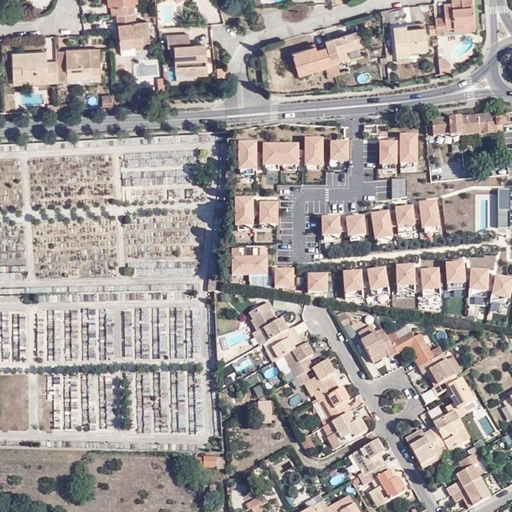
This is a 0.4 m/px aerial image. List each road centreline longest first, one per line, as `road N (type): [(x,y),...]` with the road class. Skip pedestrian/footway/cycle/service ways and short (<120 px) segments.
road 1 (secondary): [(243,115),(0,127)]
road 2 (residential): [(243,115),(239,64),(250,42),(381,0)]
road 3 (secondary): [(453,93),(243,115)]
